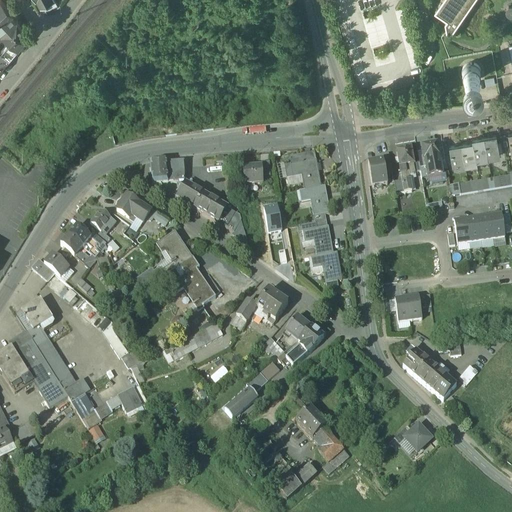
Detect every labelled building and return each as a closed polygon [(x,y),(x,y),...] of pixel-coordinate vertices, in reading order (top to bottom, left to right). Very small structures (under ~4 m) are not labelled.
[(0,0),(0,33),(1,35),(2,34),(16,21),(11,16),(13,14),(0,0)] [(333,0),(359,90),(368,88),(371,98),(416,84),(414,76),(423,73),(421,67),(401,0),(333,0)] [(511,0),(440,0),(434,11),(446,19),(444,22),(446,32),(450,34),(473,0),(511,0)] [(16,21),(2,34),(9,41),(10,41),(18,48),(24,41),(25,37),(17,20),(16,21)] [(10,41),(1,52),(10,59),(18,48),(10,41)] [(1,52),(0,50),(0,70),(10,59),(1,52)] [(480,75),(481,71),(480,68),(478,65),(475,62),(471,62),(467,63),(464,65),(462,68),(461,72),(462,75),(464,79),(467,81),(471,81),(475,81),(478,78),(480,75)] [(496,135),(484,137),(488,159),(500,157),(496,135)] [(484,137),(472,139),(472,142),(473,142),(476,161),(488,159),(484,137)] [(472,142),(461,144),(465,166),(477,164),(476,161),(473,142),(472,142)] [(461,144),(449,146),(453,167),(465,166),(461,144)] [(443,145),(437,146),(439,159),(445,158),(443,145)] [(424,162),(439,159),(437,146),(422,149),(424,162)] [(411,151),(397,154),(402,181),(411,179),(410,178),(415,177),(411,151)] [(314,154),(300,156),(301,158),(302,165),(316,162),(314,154)] [(301,158),(289,160),(290,166),(290,167),(302,165),(301,158)] [(439,159),(424,162),(427,179),(442,177),(439,159)] [(67,163),(56,160),(55,162),(54,165),(65,169),(67,163)] [(302,165),(290,167),(292,177),(293,179),(302,178),(304,192),(321,189),(316,162),(302,165)] [(183,163),(166,165),(166,163),(151,165),(151,174),(148,175),(148,179),(152,179),(152,185),(159,185),(163,192),(189,207),(196,195),(185,189),(184,189),(184,175),(183,163)] [(269,163),(261,164),(261,168),(262,168),(262,178),(270,177),(269,163)] [(383,163),(368,165),(372,190),(387,187),(383,163)] [(290,166),(284,167),(286,178),(292,177),(290,167),(290,166)] [(261,168),(243,169),(244,187),(263,186),(262,178),(262,168),(261,168)] [(410,182),(394,184),(396,196),(412,194),(410,182)] [(304,192),(300,193),(301,204),(311,202),(314,218),(325,216),(330,215),(325,188),(321,189),(304,192)] [(198,192),(196,195),(189,207),(218,224),(226,209),(198,192)] [(126,198),(117,212),(129,220),(131,217),(138,205),(126,198)] [(427,214),(442,210),(440,202),(425,207),(427,214)] [(150,213),(138,205),(131,217),(143,225),(150,213)] [(226,209),(218,224),(234,234),(241,222),(240,218),(226,209)] [(264,211),(268,236),(281,234),(277,209),(264,211)] [(111,221),(101,213),(90,225),(101,234),(111,221)] [(325,216),(314,218),(315,224),(326,222),(325,216)] [(501,218),(489,219),(493,243),(505,241),(501,218)] [(489,219),(478,221),(481,244),(493,243),(489,219)] [(101,234),(97,238),(106,246),(110,241),(105,237),(116,225),(111,221),(101,234)] [(478,221),(466,223),(469,246),(481,244),(478,221)] [(326,222),(315,224),(316,231),(327,228),(326,222)] [(466,223),(454,224),(457,248),(469,246),(466,223)] [(315,224),(299,227),(300,234),(302,233),(316,231),(315,224)] [(90,240),(76,228),(68,238),(82,250),(86,246),(90,240)] [(316,231),(302,233),(304,244),(313,242),(316,258),(333,255),(328,228),(327,228),(316,231)] [(192,260),(174,234),(155,246),(162,256),(166,253),(173,263),(170,264),(171,266),(176,272),(180,269),(193,260),(192,260)] [(82,250),(68,238),(60,248),(65,252),(72,257),(74,259),(79,254),(82,250)] [(100,248),(90,240),(86,246),(91,250),(88,255),(92,258),(96,253),(100,248)] [(72,257),(65,252),(62,255),(66,259),(67,257),(70,260),(72,257)] [(83,258),(79,254),(74,259),(83,267),(89,261),(84,256),(83,258)] [(316,258),(311,259),(313,270),(322,269),(325,285),(337,283),(342,282),(337,255),(333,255),(316,258)] [(52,257),(43,267),(53,276),(60,281),(68,271),(52,257)] [(89,261),(83,267),(89,272),(96,263),(97,262),(95,261),(92,258),(89,261)] [(193,260),(180,269),(184,276),(188,273),(190,275),(196,271),(197,272),(199,270),(193,260)] [(43,267),(39,263),(38,262),(33,268),(31,271),(47,284),(53,276),(43,267)] [(170,263),(156,272),(158,275),(171,266),(170,264),(170,263)] [(171,266),(158,275),(162,281),(176,272),(171,266)] [(151,271),(130,285),(138,297),(162,281),(158,275),(156,272),(153,274),(151,271)] [(196,271),(190,275),(188,273),(184,276),(182,277),(184,279),(172,287),(177,296),(184,291),(194,306),(193,307),(194,308),(199,305),(202,309),(216,300),(214,297),(213,297),(197,272),(196,271)] [(90,291),(80,282),(76,287),(86,296),(90,291)] [(337,283),(325,285),(326,291),(338,289),(337,283)] [(61,298),(66,304),(74,296),(69,290),(61,298)] [(257,309),(256,310),(257,310),(276,324),(288,306),(269,292),(257,309)] [(75,295),(68,305),(74,309),(82,300),(75,295)] [(418,300),(406,302),(410,325),(422,323),(418,300)] [(77,313),(85,304),(82,301),(74,310),(77,313)] [(40,302),(21,314),(33,333),(37,330),(52,321),(40,302)] [(406,302),(394,303),(398,327),(410,325),(406,302)] [(257,309),(249,304),(246,304),(243,309),(253,315),(257,310),(256,310),(257,309)] [(243,309),(236,319),(246,326),(253,316),(253,315),(243,309)] [(276,324),(257,310),(253,315),(253,316),(261,321),(262,320),(273,327),(276,324)] [(310,329),(298,318),(285,333),(286,333),(283,336),(289,341),(291,338),(298,344),(310,329)] [(246,326),(236,319),(231,327),(241,334),(246,326)] [(216,326),(170,350),(176,362),(222,338),(216,326)] [(298,344),(302,348),(286,362),(293,370),(311,355),(323,340),(320,337),(319,332),(315,333),(310,329),(298,344)] [(31,341),(26,334),(8,345),(11,349),(28,376),(27,377),(32,385),(49,412),(52,410),(68,400),(47,367),(31,341)] [(36,337),(31,341),(47,367),(56,361),(40,335),(36,337)] [(271,340),(262,351),(268,356),(271,353),(270,351),(276,346),(271,340)] [(284,355),(276,346),(270,351),(271,353),(278,360),(284,355)] [(28,376),(11,349),(0,356),(0,374),(9,388),(27,377),(28,376)] [(134,353),(120,362),(127,373),(130,372),(134,369),(135,368),(141,365),(134,353)] [(416,354),(403,369),(410,375),(422,360),(416,354)] [(284,356),(277,362),(281,366),(286,362),(287,360),(284,356)] [(438,374),(422,360),(410,375),(425,389),(438,374)] [(73,387),(56,361),(47,367),(63,393),(73,387)] [(272,365),(260,376),(267,384),(280,373),(272,365)] [(141,380),(135,368),(134,369),(130,372),(135,383),(141,380)] [(469,369),(457,381),(465,388),(477,376),(469,369)] [(438,374),(425,389),(443,404),(455,389),(438,374)] [(259,376),(246,388),(250,392),(254,397),(267,385),(260,376),(259,376)] [(27,377),(9,388),(13,396),(32,385),(27,377)] [(73,387),(63,393),(68,400),(71,406),(85,397),(77,384),(73,387)] [(138,389),(117,400),(125,417),(136,412),(139,418),(149,412),(138,389)] [(250,392),(224,414),(232,422),(257,400),(254,397),(250,392)] [(85,397),(71,406),(86,430),(99,422),(85,397)] [(308,412),(295,399),(283,410),(295,424),(308,412)] [(327,429),(310,410),(308,412),(295,424),(312,442),(324,431),(327,429)] [(4,420),(0,421),(0,434),(4,432),(9,430),(4,420)] [(31,423),(12,435),(18,447),(38,434),(31,423)] [(407,429),(394,441),(399,446),(405,441),(412,434),(407,428),(407,429)] [(430,442),(418,429),(412,434),(405,441),(417,454),(430,442)] [(333,441),(324,431),(317,438),(325,447),(333,441)] [(0,434),(0,453),(12,448),(4,432),(0,434)] [(273,474),(284,464),(257,436),(246,446),(273,474)] [(325,447),(317,454),(328,466),(343,453),(333,441),(325,447)] [(328,466),(323,471),(328,477),(349,459),(343,453),(328,466)] [(308,469),(293,483),(300,491),(316,477),(308,469)] [(289,478),(275,491),(286,503),(300,491),(293,483),(289,478)]
